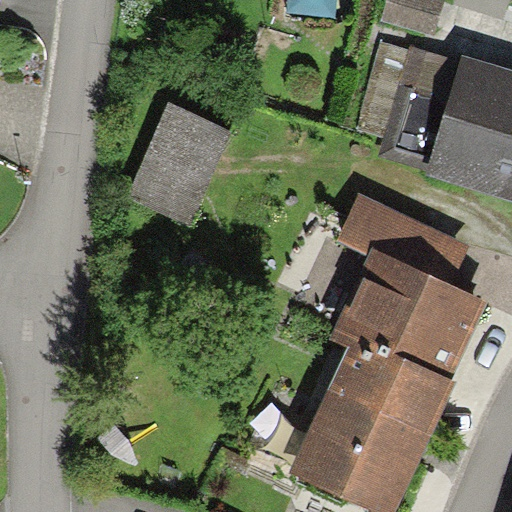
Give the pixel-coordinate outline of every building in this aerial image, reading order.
[(446,0),(444,0),(391,0),(385,22),(436,36),(446,0)] [(485,198),(511,110),(511,73),(464,60),(462,66),(385,43),(360,129),(391,137),(383,158),(428,172),(427,179),(485,198)] [(171,109),(132,205),(196,230),(235,137),(171,109)] [(511,110),(485,198),(511,206),(511,110)] [(482,286),(456,274),(469,247),(362,197),(340,245),(375,261),(337,343),(349,349),(352,341),(448,385),(486,304),(476,299),(482,286)] [(349,349),(292,478),(361,511),(401,511),(429,452),(457,391),(448,385),(352,341),(349,349)]
